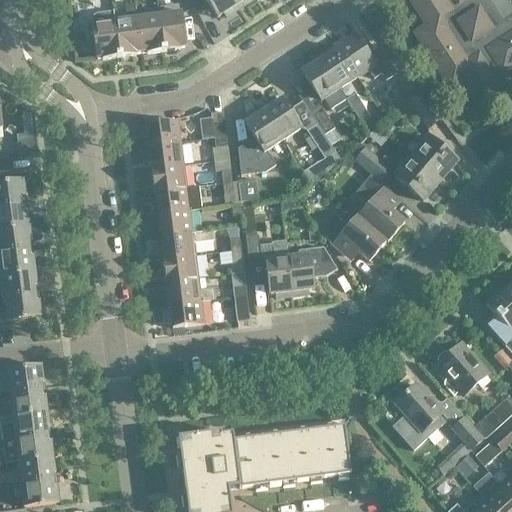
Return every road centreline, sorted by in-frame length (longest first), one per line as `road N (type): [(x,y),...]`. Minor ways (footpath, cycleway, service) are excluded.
road 1 (residential): [(117,360),(340,329),(386,314),(511,167)]
road 2 (residential): [(79,115),(169,105),(344,0)]
road 3 (residential): [(117,360),(79,115)]
road 4 (residential): [(140,511),(117,360)]
